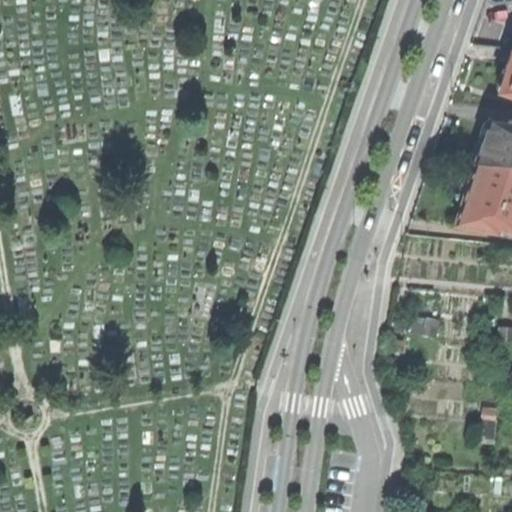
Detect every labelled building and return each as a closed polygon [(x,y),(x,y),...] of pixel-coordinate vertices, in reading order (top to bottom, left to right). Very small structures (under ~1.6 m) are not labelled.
[(498,90),(497,93),(511,97),(511,48),(505,70),(503,69),(496,89),(498,90)] [(474,163),(511,166),(511,121),(504,121),(504,122),(489,120),(489,121),(486,122),(484,123),(482,126),(480,129),(479,131),(479,135),(479,139),(481,142),(474,163)] [(511,166),(474,163),(468,182),(466,181),(459,185),(454,199),(456,206),(459,207),(453,225),(494,232),(496,227),(511,232),(511,166)] [(406,332),(437,337),(439,320),(409,315),(406,332)] [(393,330),(403,332),(405,324),(395,322),(393,330)] [(511,327),(498,326),(498,328),(508,329),(507,342),(497,341),(497,345),(511,346),(511,345),(511,344),(511,327)] [(496,341),(497,341),(507,342),(508,329),(498,328),(496,341)] [(403,341),(392,339),(390,350),(401,352),(403,341)] [(497,408),(482,407),(480,420),(477,420),(475,443),(493,445),(497,408)]
